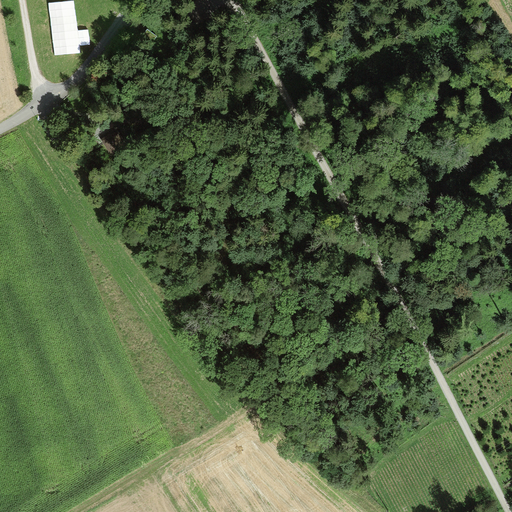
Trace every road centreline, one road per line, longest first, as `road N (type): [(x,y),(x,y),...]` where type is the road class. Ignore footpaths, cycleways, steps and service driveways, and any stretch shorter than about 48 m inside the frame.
road 1 (track): [(377,511),(220,363),(65,144)]
road 2 (track): [(508,511),(322,156)]
road 3 (track): [(244,407),(72,511)]
road 4 (track): [(220,363),(307,305),(379,271)]
road 5 (track): [(229,0),(322,156)]
road 6 (track): [(45,98),(82,71),(141,0)]
